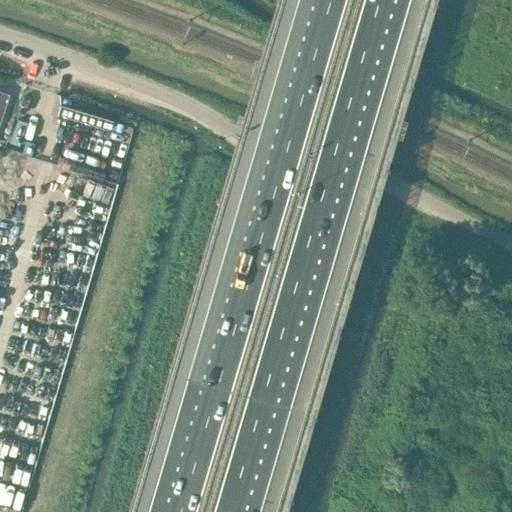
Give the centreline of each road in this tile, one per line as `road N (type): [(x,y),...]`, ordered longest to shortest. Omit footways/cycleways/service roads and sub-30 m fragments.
road 1 (unclassified): [(511,244),(360,170),(276,152),(135,83),(0,37)]
road 2 (motorway): [(327,0),(177,511)]
road 3 (motorway): [(226,511),(376,0)]
